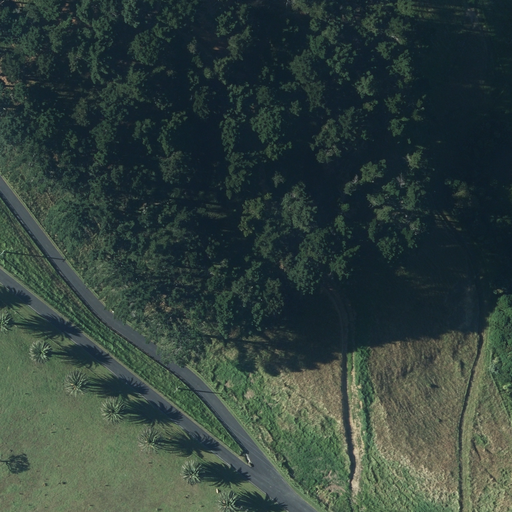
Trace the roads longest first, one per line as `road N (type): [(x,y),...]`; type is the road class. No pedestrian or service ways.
road 1 (unclassified): [(0,188),(93,303),(193,381),(283,500)]
road 2 (unclassified): [(283,500),(0,278)]
